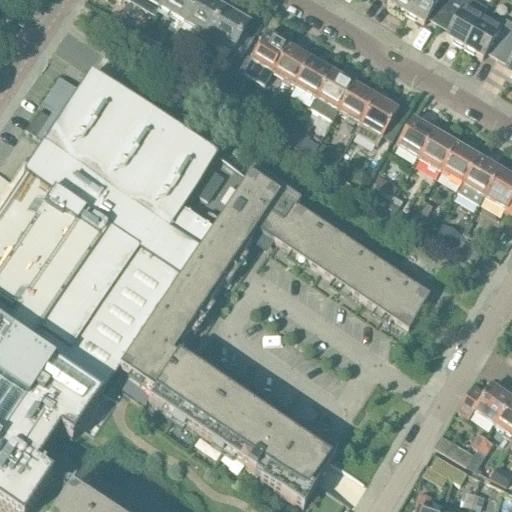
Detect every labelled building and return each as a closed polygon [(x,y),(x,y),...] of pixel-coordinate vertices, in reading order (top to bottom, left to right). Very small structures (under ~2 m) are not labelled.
[(120,0),(154,20),(159,12),(166,0),(120,0)] [(183,26),(198,0),(166,0),(159,12),(183,26)] [(207,41),(224,13),(201,0),(198,0),(183,26),(207,41)] [(388,0),(385,6),(404,17),(414,0),(388,0)] [(440,24),(453,0),(414,0),(404,17),(424,29),(430,18),(440,24)] [(486,13),(465,0),(453,0),(440,24),(450,30),(444,41),(464,52),(483,19),(482,19),(486,13)] [(224,13),(207,41),(232,55),(248,27),(224,13)] [(499,59),(511,35),(511,27),(504,23),(500,29),(483,19),(464,52),(482,63),(488,53),(499,59)] [(142,41),(111,23),(104,35),(135,53),(140,44),(142,41)] [(511,80),(511,35),(499,59),(509,65),(502,75),(511,80)] [(272,79),(288,51),(265,38),(249,65),(272,79)] [(140,44),(135,53),(159,67),(164,58),(152,51),(140,44)] [(294,92),(310,64),(288,51),(272,79),(294,92)] [(164,58),(159,67),(172,75),(177,66),(176,65),(164,58)] [(310,64),(294,92),(315,104),(331,77),(310,64)] [(219,74),(204,98),(215,105),(229,81),(219,74)] [(0,510),(2,511),(30,511),(51,481),(36,471),(59,437),(71,445),(100,401),(118,374),(242,180),(90,77),(40,151),(42,152),(0,214),(0,510)] [(337,117),(353,90),(331,77),(315,104),(309,114),(331,127),(337,117)] [(235,102),(243,87),(230,80),(222,95),(235,102)] [(359,130),(375,102),(353,90),(337,117),(359,130)] [(375,102),(359,130),(381,143),(382,142),(391,125),(397,115),(375,102)] [(255,107),(248,117),(256,122),(263,112),(255,107)] [(48,122),(38,115),(24,135),(35,142),(48,122)] [(284,143),(293,129),(277,120),(269,134),(284,143)] [(411,123),(395,151),(418,164),(434,137),(411,123)] [(391,125),(382,142),(391,147),(401,130),(391,125)] [(440,177),(456,150),(434,137),(418,164),(440,177)] [(294,139),(289,149),(296,153),(301,143),(294,139)] [(324,168),(332,153),(321,147),(313,162),(324,168)] [(456,150),(440,177),(461,189),(462,190),(478,162),(456,150)] [(483,202),(499,175),(478,162),(462,190),(461,189),(456,198),(477,210),(483,202)] [(375,266),(355,253),(329,235),(313,224),(300,215),(295,212),(299,207),(300,206),(288,198),(286,200),(262,184),(264,182),(252,174),(246,182),(239,193),(118,374),(129,381),(131,379),(154,394),(149,401),(150,401),(153,397),(154,398),(177,363),(171,359),(176,351),(178,348),(179,348),(181,349),(189,337),(187,335),(206,307),(209,308),(223,287),(221,285),(240,257),(242,258),(251,246),(248,245),(256,234),(273,246),(276,248),(290,257),(291,255),(308,266),(307,269),(332,286),(334,284),(351,295),(349,298),(374,315),(376,312),(393,324),(391,326),(407,337),(427,302),(428,301),(415,292),(414,291),(413,292),(394,279),(375,266)] [(511,182),(499,175),(483,202),(505,215),(504,217),(511,221),(511,182)] [(372,188),(366,199),(389,213),(396,202),(392,200),(372,188)] [(396,202),(389,213),(396,217),(402,206),(396,202)] [(422,205),(410,226),(419,232),(431,211),(422,205)] [(431,240),(431,241),(453,254),(461,239),(439,226),(431,240)] [(460,245),(454,255),(474,267),(480,257),(460,245)] [(333,457),(295,431),(293,434),(290,439),(177,363),(154,398),(153,397),(150,401),(149,401),(147,404),(162,415),(163,413),(166,410),(187,424),(185,428),(184,429),(212,448),(213,447),(215,443),(237,458),(235,462),(234,461),(233,463),(254,477),(254,476),(254,477),(261,481),(259,485),(299,511),(303,511),(305,509),(316,491),(316,490),(330,467),(331,466),(332,463),(335,458),(334,457),(333,457)] [(492,430),(511,404),(489,390),(483,400),(472,392),(455,416),(467,425),(473,417),(492,430)] [(511,443),(511,405),(511,404),(492,430),(511,443)] [(433,453),(443,459),(465,472),(468,468),(473,460),(450,447),(440,441),(433,453)] [(466,473),(473,478),(474,477),(483,461),(475,457),(466,473)] [(436,462),(429,474),(446,483),(451,486),(458,474),(441,465),(436,462)] [(496,471),(488,483),(505,492),(511,482),(511,481),(497,471),(496,471)] [(458,474),(451,486),(459,491),(466,478),(461,476),(458,474)] [(97,511),(73,495),(72,494),(70,496),(69,498),(68,499),(59,511),(97,511)] [(465,497),(461,510),(466,511),(470,511),(474,499),(465,497)] [(426,511),(430,502),(421,499),(416,511),(426,511)] [(474,499),(470,511),(480,511),(483,502),(474,499)]
